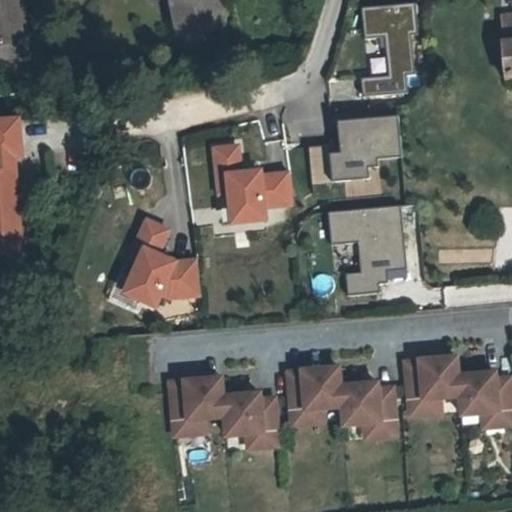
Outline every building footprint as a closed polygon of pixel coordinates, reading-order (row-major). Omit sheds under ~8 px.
[(20,0),(0,0),(0,57),(29,53),(20,0)] [(212,0),(171,0),(179,46),(219,41),(212,0)] [(415,3),(362,8),(365,40),(385,38),(389,76),(361,79),(363,97),(408,93),(406,75),(415,74),(412,35),(419,35),(415,3)] [(511,78),(511,19),(503,21),(506,44),(503,45),(505,81),(511,78)] [(399,116),(338,122),(340,144),(329,145),(333,182),(370,179),(369,168),(379,167),(378,160),(403,157),(399,116)] [(0,251),(21,250),(14,156),(22,156),(19,120),(0,121),(0,251)] [(306,148),(310,183),(325,181),(320,146),(306,148)] [(265,207),(294,204),(290,174),(262,177),(261,172),(241,174),(238,147),(215,150),(220,194),(230,193),(233,223),(266,219),(265,207)] [(387,272),(407,270),(408,270),(401,206),(400,206),(329,213),(332,246),(358,244),(361,273),(346,274),(348,297),(381,293),(380,284),(388,283),(387,272)] [(169,298),(202,295),(198,261),(175,263),(158,255),(169,231),(147,221),(147,222),(139,239),(129,262),(138,266),(126,294),(156,307),(161,294),(169,298)] [(511,277),(442,280),(443,304),(511,301),(511,277)] [(440,398),(461,396),(459,376),(457,357),(406,361),(408,394),(423,393),(423,399),(440,398)] [(323,409),(343,407),(341,387),(340,368),(288,372),(291,405),(305,404),(306,410),(323,409)] [(462,415),(483,414),(511,411),(511,390),(511,378),(496,379),(496,373),(459,376),(461,396),(462,415)] [(205,419),(225,417),(224,397),(222,378),(170,383),(173,415),(188,414),(188,420),(205,419)] [(345,426),(366,424),(396,422),(393,389),(379,390),(378,384),(341,387),(343,407),(345,426)] [(423,393),(408,394),(410,415),(441,412),(440,398),(423,399),(423,393)] [(227,437),(248,435),(279,432),(276,399),(261,400),(261,394),(224,397),(225,417),(227,437)] [(305,404),(291,405),(293,426),(324,423),(323,409),(306,410),(305,404)] [(511,425),(511,411),(483,414),(485,428),(511,425)] [(188,414),(173,415),(175,436),(206,433),(205,419),(188,420),(188,414)] [(397,436),(396,422),(366,424),(367,439),(397,436)] [(280,447),(279,432),(248,435),(250,449),(280,447)]
